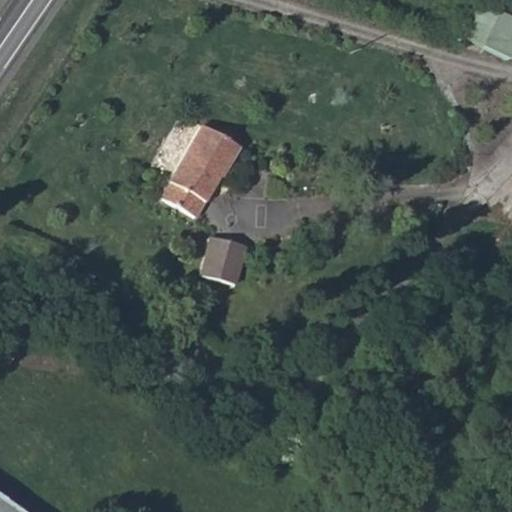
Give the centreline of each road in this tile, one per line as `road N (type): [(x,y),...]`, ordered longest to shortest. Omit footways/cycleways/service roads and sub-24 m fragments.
road 1 (unclassified): [(511,178),(297,414)]
road 2 (unclassified): [(261,0),(511,74)]
road 3 (track): [(297,414),(417,511)]
